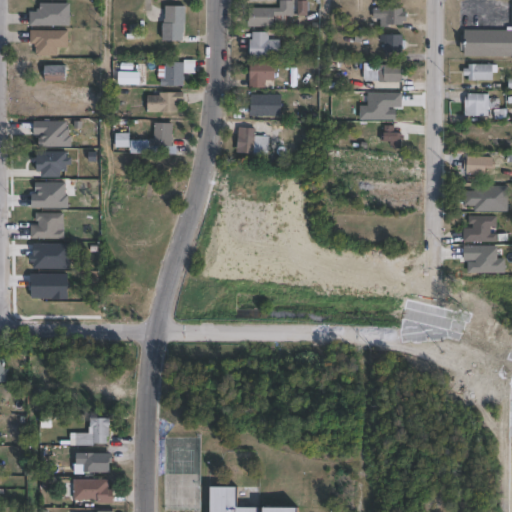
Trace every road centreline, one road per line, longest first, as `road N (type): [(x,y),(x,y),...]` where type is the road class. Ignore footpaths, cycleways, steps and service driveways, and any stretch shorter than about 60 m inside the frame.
road 1 (residential): [(146,511),(155,330),(214,131),(219,0)]
road 2 (residential): [(381,331),(0,331)]
road 3 (residential): [(434,279),(435,0)]
road 4 (residential): [(5,332),(0,90)]
